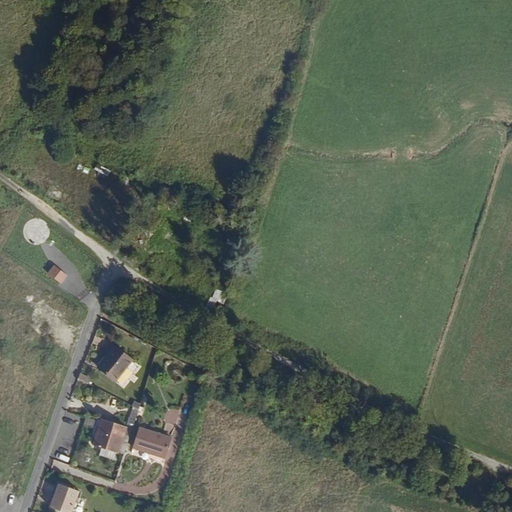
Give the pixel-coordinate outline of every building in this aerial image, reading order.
[(106,184),(111,169),(101,166),(95,181),(106,184)] [(73,275),(86,285),(100,267),(88,257),(73,275)] [(48,273),(61,283),(68,274),(55,264),(48,273)] [(100,367),(126,387),(143,366),(117,346),(100,367)] [(102,417),(92,446),(100,449),(114,453),(123,425),(102,417)] [(164,433),(174,435),(172,440),(180,442),(185,422),(168,419),(164,433)] [(130,450),(163,459),(169,437),(136,428),(130,450)] [(98,456),(112,461),(114,453),(100,449),(98,456)] [(49,508),(59,511),(71,511),(79,490),(58,482),(49,508)]
